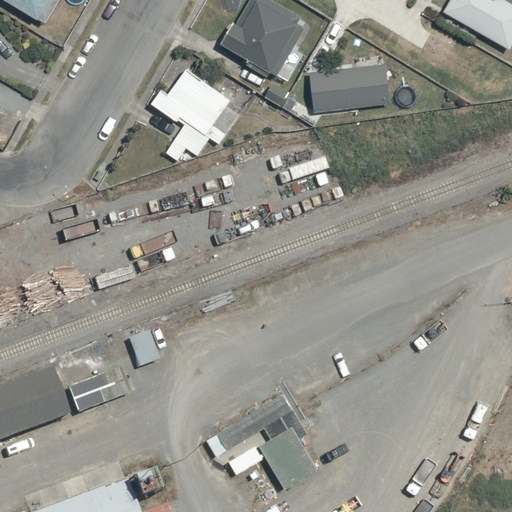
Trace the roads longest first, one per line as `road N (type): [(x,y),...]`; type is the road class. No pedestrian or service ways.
road 1 (residential): [(150,0),(64,149),(31,177),(0,178)]
road 2 (unknown): [(343,0),(511,100)]
